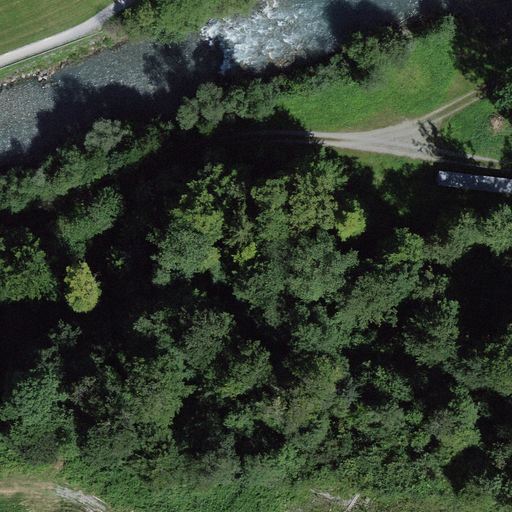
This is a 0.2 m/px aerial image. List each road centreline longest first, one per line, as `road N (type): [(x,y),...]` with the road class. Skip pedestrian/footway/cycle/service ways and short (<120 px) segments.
road 1 (track): [(0,231),(186,150),(259,138),(367,136),(511,161)]
road 2 (track): [(0,57),(134,0)]
